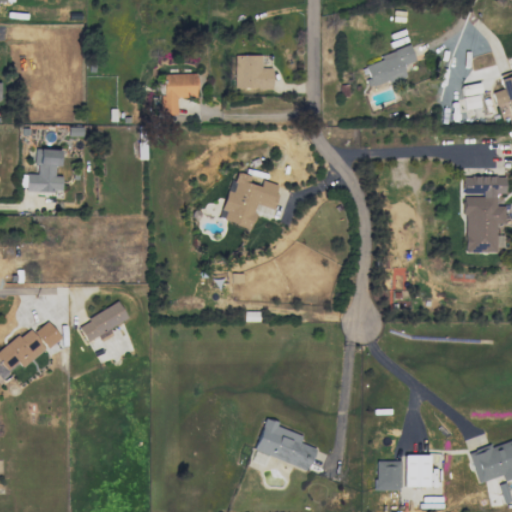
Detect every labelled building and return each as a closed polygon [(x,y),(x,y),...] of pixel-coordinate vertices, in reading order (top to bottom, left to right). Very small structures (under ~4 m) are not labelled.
[(358,64),(367,88),(404,75),(401,65),(414,60),(409,46),(358,64)] [(259,55),(233,55),(233,88),(270,88),(270,67),(259,67),(259,55)] [(159,74),(160,115),(175,114),(175,97),(194,97),(193,73),(159,74)] [(490,92),(495,108),(511,102),(511,75),(498,79),(501,89),(490,92)] [(58,149),(34,149),(34,174),(24,173),(24,191),(59,192),(60,175),(53,175),(53,166),(57,166),(58,149)] [(269,209),(277,185),(258,179),(233,171),(220,209),(224,210),(221,220),(248,229),(256,205),(269,209)] [(462,251),(501,251),(501,235),(494,235),(494,228),(502,228),(502,205),(494,205),(494,193),(503,193),(503,176),(462,176),(462,251)] [(84,342),(96,336),(99,342),(111,335),(107,328),(125,318),(117,302),(75,324),(84,342)] [(20,367),(58,337),(46,321),(31,333),(26,327),(0,348),(0,365),(5,372),(16,362),(20,367)] [(251,451),(305,469),(313,447),(298,442),(300,435),(274,426),(275,422),(262,417),(251,451)] [(511,469),(511,438),(466,453),(476,482),(500,475),(502,480),(511,477),(511,470),(511,469)] [(426,487),(427,455),(402,455),(402,486),(426,487)] [(373,490),(399,489),(398,460),(372,461),(373,490)] [(496,484),(500,500),(509,497),(504,482),(496,484)]
